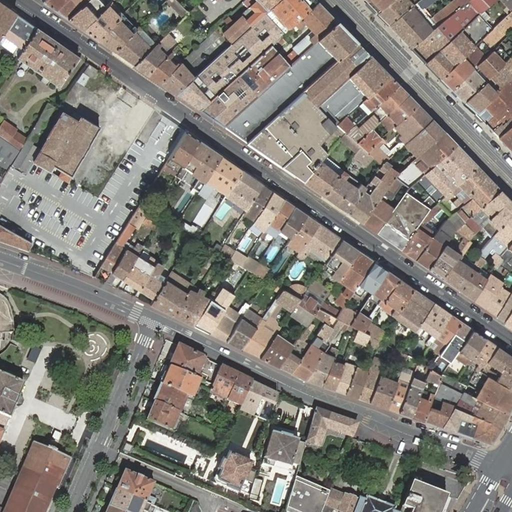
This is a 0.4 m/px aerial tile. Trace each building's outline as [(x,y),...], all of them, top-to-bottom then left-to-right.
[(86,0),(42,0),(67,18),(86,0)] [(86,0),(67,18),(82,28),(104,7),(98,0),(86,0)] [(122,14),(122,13),(124,11),(113,0),(111,0),(110,2),(112,4),(110,7),(116,13),(119,11),(122,14)] [(175,0),(165,0),(178,13),(183,8),(175,0)] [(222,33),(231,43),(259,17),(277,0),(256,0),(257,1),(251,7),(257,13),(247,21),(242,15),(222,33)] [(290,26),(316,2),(314,0),(277,0),(259,17),(278,37),(279,36),(290,26)] [(366,0),(365,1),(377,13),(393,0),(366,0)] [(393,0),(377,13),(388,25),(418,0),(393,0)] [(418,0),(388,25),(410,47),(468,0),(449,0),(431,14),(421,18),(419,15),(424,7),(423,5),(428,0),(418,0)] [(511,0),(468,0),(410,47),(423,60),(440,78),(474,45),(481,39),(483,36),(491,29),(479,13),(495,0),(501,0),(510,10),(511,8),(511,0)] [(82,28),(97,39),(122,14),(119,11),(116,13),(110,7),(112,4),(110,2),(104,7),(82,28)] [(301,54),(316,40),(336,22),(316,2),(290,26),(295,31),(303,23),(311,31),(294,47),(301,54)] [(0,3),(0,37),(16,14),(0,3)] [(251,7),(242,15),(247,21),(257,13),(251,7)] [(183,8),(178,13),(182,18),(184,17),(188,13),(183,8)] [(97,39),(114,50),(137,28),(122,13),(122,14),(97,39)] [(490,44),(511,24),(511,19),(507,13),(491,29),(483,36),(490,44)] [(37,29),(16,14),(0,37),(0,43),(1,45),(6,38),(19,46),(14,53),(13,54),(17,57),(37,29)] [(176,93),(199,109),(237,75),(252,61),(278,37),(259,17),(231,43),(195,76),(176,93)] [(336,22),(316,40),(335,60),(355,42),(336,22)] [(114,50),(135,65),(156,44),(152,40),(148,44),(137,33),(142,29),(139,26),(137,28),(114,50)] [(38,71),(58,43),(37,29),(17,57),(38,71)] [(148,44),(152,40),(142,29),(137,33),(148,44)] [(135,65),(147,74),(169,52),(170,51),(167,48),(173,42),(166,34),(156,44),(135,65)] [(270,83),(298,57),(294,52),(284,60),(274,51),(284,41),(279,36),(278,37),(252,61),(237,75),(199,109),(223,126),(256,96),(270,83)] [(483,36),(481,39),(488,46),(490,44),(483,36)] [(1,45),(14,53),(19,46),(6,38),(1,45)] [(335,60),(316,40),(301,54),(298,57),(270,83),(256,96),(223,126),(246,142),(335,60)] [(355,42),(335,60),(246,142),(303,182),(321,160),(325,156),(339,139),(345,132),(336,124),(344,117),(362,101),(389,77),(355,42)] [(59,86),(79,58),(58,43),(38,71),(59,86)] [(474,45),(440,78),(449,88),(451,90),(484,56),(474,45)] [(484,56),(451,90),(463,102),(502,62),(491,50),(484,56)] [(160,82),(178,64),(176,62),(173,65),(168,58),(171,55),(169,52),(147,74),(160,82)] [(502,62),(463,102),(465,104),(475,112),(511,77),(511,59),(509,56),(502,62)] [(195,76),(181,62),(178,64),(160,82),(176,93),(195,76)] [(98,76),(100,72),(91,66),(87,73),(92,77),(93,74),(98,76)] [(397,85),(389,77),(362,101),(366,106),(349,122),(344,117),(336,124),(345,132),(353,126),(376,104),(397,85)] [(511,77),(475,112),(473,113),(497,138),(511,124),(511,77)] [(374,125),(380,120),(382,118),(407,95),(397,85),(376,104),(382,110),(377,115),(375,113),(356,129),(353,126),(345,132),(356,142),(374,125)] [(393,127),(417,105),(407,95),(382,118),(392,128),(393,127)] [(54,107),(48,103),(27,139),(19,151),(11,165),(26,175),(34,162),(33,161),(40,150),(31,145),(54,107)] [(398,137),(404,143),(430,119),(417,105),(393,127),(395,130),(402,124),(407,130),(401,136),(398,137)] [(67,181),(99,127),(81,117),(78,121),(62,112),(40,150),(33,161),(34,162),(67,181)] [(380,120),(389,131),(392,128),(382,118),(380,120)] [(415,158),(443,132),(430,119),(404,143),(403,145),(415,158)] [(0,127),(0,137),(19,151),(27,139),(18,133),(19,131),(5,121),(0,127)] [(395,130),(401,136),(407,130),(402,124),(395,130)] [(511,124),(497,138),(510,150),(511,148),(511,124)] [(361,146),(367,151),(377,142),(370,135),(373,132),(377,128),(374,125),(356,142),(361,146)] [(199,140),(185,131),(166,162),(162,167),(175,176),(179,170),(199,140)] [(356,152),(361,146),(356,142),(345,132),(339,139),(356,152)] [(377,142),(380,140),(380,139),(373,132),(370,135),(377,142)] [(395,176),(400,181),(413,171),(413,170),(413,164),(415,163),(425,172),(455,144),(443,132),(415,158),(395,175),(395,176)] [(0,164),(8,170),(11,165),(19,151),(0,137),(0,164)] [(221,156),(199,140),(179,170),(175,176),(181,180),(187,171),(199,179),(192,188),(197,191),(221,156)] [(381,164),(383,163),(388,158),(378,147),(382,142),(380,140),(377,142),(367,151),(372,156),(381,164)] [(425,172),(420,176),(433,191),(441,199),(476,166),(455,144),(425,172)] [(372,156),(367,151),(361,146),(356,152),(351,159),(357,164),(361,159),(366,163),(372,156)] [(221,156),(197,191),(204,196),(215,178),(223,183),(214,198),(220,202),(226,192),(241,170),(221,156)] [(336,164),(325,156),(321,160),(332,168),(336,164)] [(321,160),(303,182),(324,196),(343,170),(336,164),(332,168),(321,160)] [(395,175),(383,163),(381,164),(379,168),(385,172),(380,178),(374,174),(373,176),(386,188),(395,176),(395,175)] [(476,166),(441,199),(438,201),(442,205),(451,214),(459,206),(464,202),(473,212),(478,209),(498,190),(476,166)] [(343,170),(324,196),(348,213),(363,190),(367,185),(361,182),(358,185),(346,177),(349,173),(343,169),(343,170)] [(234,214),(240,218),(246,209),(261,184),(241,170),(226,192),(241,202),(234,214)] [(181,180),(192,188),(199,179),(187,171),(181,180)] [(361,182),(349,173),(346,177),(358,185),(361,182)] [(348,213),(362,223),(377,201),(382,194),(383,193),(386,188),(373,176),(368,183),(371,185),(373,182),(376,185),(373,190),(373,189),(369,194),(363,190),(348,213)] [(400,182),(400,181),(395,176),(386,188),(392,192),(400,182)] [(250,217),(254,220),(256,216),(272,191),(261,184),(246,209),(253,214),(250,217)] [(438,201),(441,199),(433,191),(425,198),(410,186),(408,188),(401,198),(397,203),(391,212),(384,222),(376,232),(401,249),(408,239),(420,223),(430,208),(438,201)] [(392,192),(386,188),(383,193),(382,194),(388,197),(392,192)] [(478,209),(473,212),(462,222),(455,228),(468,239),(473,234),(476,230),(481,225),(488,218),(507,198),(498,190),(478,209)] [(255,233),(260,236),(265,229),(270,221),(284,200),(272,191),(256,216),(262,221),(255,233)] [(511,203),(507,198),(488,218),(481,225),(493,236),(511,212),(511,203)] [(270,221),(279,228),(280,227),(293,206),(284,200),(270,221)] [(362,223),(376,232),(384,222),(391,212),(377,201),(362,223)] [(459,206),(451,214),(445,219),(435,233),(416,260),(428,268),(448,239),(455,228),(462,222),(473,212),(464,202),(459,206)] [(283,241),(286,244),(287,242),(306,215),(293,206),(280,227),(279,228),(278,231),(286,236),(283,241)] [(101,265),(111,272),(128,243),(125,241),(134,226),(138,228),(143,222),(146,216),(136,210),(101,265)] [(477,254),(480,256),(483,258),(485,260),(493,249),(496,252),(490,263),(495,267),(497,268),(499,263),(502,259),(501,253),(507,243),(511,238),(511,212),(493,236),(481,250),(477,254)] [(305,244),(318,223),(306,215),(287,242),(291,244),(295,238),(305,244)] [(157,224),(146,216),(143,222),(153,229),(157,224)] [(279,228),(270,221),(265,229),(268,232),(274,236),(278,231),(279,228)] [(305,244),(300,250),(322,265),(324,263),(341,239),(318,223),(305,244)] [(408,239),(401,249),(416,260),(435,233),(420,223),(408,239)] [(0,239),(28,250),(32,243),(32,241),(31,241),(30,242),(3,226),(0,224),(0,239)] [(291,244),(300,250),(305,244),(295,238),(291,244)] [(502,259),(499,263),(509,271),(511,273),(511,238),(507,243),(501,253),(502,259)] [(341,275),(357,251),(341,239),(324,263),(341,275)] [(448,239),(428,268),(442,278),(463,246),(459,242),(457,245),(455,248),(449,244),(451,241),(448,239)] [(471,242),(468,239),(463,246),(442,278),(461,291),(483,258),(480,256),(472,267),(460,259),(471,242)] [(111,272),(121,278),(139,251),(143,245),(137,242),(133,247),(128,243),(111,272)] [(121,278),(138,289),(155,263),(156,261),(139,251),(121,278)] [(373,262),(357,251),(341,275),(340,276),(349,281),(335,302),(342,306),(344,304),(353,291),(373,262)] [(244,267),(265,279),(271,268),(250,257),(244,267)] [(483,258),(461,291),(473,300),(490,275),(481,269),(487,261),(485,260),(483,258)] [(371,293),(386,271),(373,262),(353,291),(359,295),(361,292),(364,288),(371,293)] [(138,289),(152,298),(166,279),(166,278),(158,272),(161,267),(155,263),(138,289)] [(359,310),(349,324),(354,327),(362,331),(369,322),(379,307),(398,279),(386,271),(371,293),(377,298),(374,301),(377,303),(366,318),(361,314),(362,312),(359,310)] [(170,273),(166,278),(166,279),(180,289),(184,282),(170,273)] [(490,275),(473,300),(486,308),(501,283),(503,280),(502,278),(500,280),(490,274),(490,275)] [(149,304),(172,315),(189,288),(191,286),(184,282),(180,289),(166,279),(152,298),(149,304)] [(397,312),(413,289),(398,279),(379,307),(393,317),(397,312)] [(312,280),(306,289),(323,301),(329,292),(312,280)] [(501,283),(486,308),(496,316),(511,290),(504,285),(501,283)] [(172,315),(193,325),(208,301),(210,298),(203,294),(205,290),(199,288),(196,291),(189,288),(172,315)] [(208,301),(193,325),(208,334),(223,312),(233,295),(222,288),(214,301),(210,298),(208,301)] [(368,297),(371,293),(364,288),(361,292),(368,297)] [(241,349),(259,358),(276,333),(280,327),(277,326),(277,324),(277,322),(276,321),(275,320),(274,319),(272,319),(270,319),(269,320),(267,319),(279,301),(292,310),(300,299),(283,289),(262,319),(241,349)] [(306,289),(300,299),(292,310),(289,314),(306,325),(314,313),(318,308),(323,301),(306,289)] [(418,326),(433,303),(413,289),(397,312),(393,317),(414,332),(418,326)] [(511,289),(511,290),(496,316),(504,321),(511,307),(511,289)] [(208,334),(224,340),(246,309),(254,297),(248,293),(242,301),(243,301),(232,317),(223,312),(208,334)] [(377,298),(371,293),(368,297),(374,301),(377,298)] [(0,331),(13,332),(12,318),(9,307),(0,294),(0,331)] [(328,303),(323,301),(318,308),(330,314),(335,317),(340,310),(329,302),(328,303)] [(432,334),(425,343),(429,346),(435,337),(450,314),(433,303),(418,326),(414,332),(412,333),(415,335),(421,327),(432,334)] [(344,304),(335,317),(340,319),(344,322),(348,324),(349,324),(359,310),(360,308),(357,307),(354,311),(344,304)] [(330,314),(318,308),(314,313),(326,319),(330,314)] [(224,340),(241,349),(262,319),(259,317),(256,321),(247,314),(250,311),(246,309),(224,340)] [(259,317),(250,311),(247,314),(256,321),(259,317)] [(450,314),(435,337),(439,340),(435,348),(440,351),(460,322),(450,314)] [(333,328),(324,322),(320,329),(328,335),(326,337),(331,341),(332,340),(338,330),(344,322),(340,319),(333,328)] [(369,322),(362,331),(367,334),(377,340),(383,332),(369,322)] [(455,354),(456,352),(472,329),(460,322),(440,351),(439,352),(451,360),(454,356),(455,354)] [(309,346),(303,342),(310,330),(305,327),(299,336),(293,344),(278,366),(290,373),(309,346)] [(362,331),(354,327),(351,337),(364,342),(367,334),(362,331)] [(290,373),(304,379),(323,352),(331,341),(326,337),(328,335),(320,329),(316,335),(315,336),(309,346),(290,373)] [(466,365),(468,363),(484,339),(472,329),(456,352),(455,354),(454,356),(466,365)] [(316,335),(310,330),(303,342),(309,346),(315,336),(316,335)] [(262,359),(278,366),(293,344),(279,335),(276,333),(259,358),(262,359)] [(367,334),(364,342),(375,347),(378,340),(377,340),(367,334)] [(484,339),(468,363),(471,365),(474,361),(478,364),(476,368),(480,371),(496,347),(484,339)] [(304,379),(321,385),(332,360),(339,344),(336,342),(331,355),(323,352),(304,379)] [(202,357),(178,345),(174,355),(171,360),(169,366),(198,380),(199,380),(201,376),(197,375),(198,372),(200,368),(203,369),(205,365),(207,360),(202,357)] [(500,371),(509,356),(496,347),(480,371),(487,375),(495,380),(498,375),(488,369),(491,365),(500,371)] [(511,390),(511,357),(509,356),(500,371),(498,375),(495,380),(511,390)] [(321,385),(333,390),(342,364),(332,360),(321,385)] [(333,390),(345,393),(355,366),(343,361),(342,364),(333,390)] [(345,393),(357,398),(370,363),(365,361),(362,369),(355,366),(345,393)] [(220,366),(213,362),(208,373),(207,375),(204,382),(212,385),(214,379),(220,366)] [(357,398),(368,401),(378,376),(380,372),(382,368),(377,366),(378,365),(370,362),(370,363),(357,398)] [(198,380),(169,366),(168,368),(167,371),(161,385),(185,395),(191,398),(197,383),(198,380)] [(237,374),(220,366),(214,379),(212,385),(209,391),(226,398),(237,374)] [(440,376),(428,368),(424,378),(437,383),(440,376)] [(387,408),(398,412),(412,376),(400,371),(398,379),(396,383),(387,408)] [(0,437),(3,431),(8,418),(9,418),(14,405),(17,406),(20,405),(22,401),(21,399),(17,397),(23,384),(0,373),(0,437)] [(251,381),(237,374),(226,398),(226,399),(240,405),(251,381)] [(423,421),(441,427),(453,408),(463,391),(466,386),(456,381),(441,374),(440,376),(437,383),(433,396),(423,421)] [(508,413),(511,405),(511,390),(495,380),(487,375),(474,396),(508,413)] [(368,401),(387,408),(396,383),(378,376),(368,401)] [(398,412),(410,416),(417,399),(419,392),(423,381),(412,376),(398,412)] [(277,393),(251,381),(240,405),(239,410),(252,415),(259,398),(273,404),(277,393)] [(185,395),(161,385),(160,386),(159,386),(156,392),(157,393),(156,396),(154,400),(153,402),(175,411),(178,404),(180,405),(181,405),(185,395)] [(500,427),(508,413),(474,396),(463,391),(453,408),(475,417),(500,427)] [(419,392),(417,399),(425,401),(427,394),(419,392)] [(410,416),(423,421),(433,396),(427,394),(425,401),(417,399),(410,416)] [(177,412),(175,411),(153,402),(153,403),(150,408),(145,420),(169,431),(172,432),(175,431),(178,423),(177,421),(176,420),(174,420),(176,414),(177,412)] [(441,427),(465,435),(475,417),(453,408),(441,427)] [(357,423),(317,409),(305,441),(319,446),(326,427),(353,437),(357,423)] [(497,432),(500,427),(475,417),(465,435),(488,443),(491,443),(497,432)] [(301,456),(304,444),(297,442),(297,440),(295,439),(291,438),(289,437),(270,432),(263,459),(261,465),(272,468),(273,462),(290,467),(290,466),(290,463),(298,466),(301,456)] [(46,448),(34,443),(5,509),(1,507),(0,509),(0,511),(42,511),(54,487),(59,489),(72,459),(55,452),(56,451),(46,447),(46,448)] [(345,447),(339,445),(334,457),(340,459),(345,447)] [(251,463),(228,453),(225,460),(221,459),(219,464),(219,465),(217,468),(217,469),(218,470),(214,478),(217,484),(225,487),(237,492),(242,480),(243,480),(251,463)] [(153,483),(124,470),(123,473),(120,474),(118,478),(119,481),(116,489),(145,502),(153,483)] [(259,478),(253,476),(251,484),(257,486),(259,478)] [(329,491),(295,477),(294,481),(328,495),(329,491)] [(294,481),(285,511),(284,511),(320,511),(321,511),(324,505),(328,495),(294,481)] [(439,511),(446,495),(418,484),(411,481),(401,507),(398,511),(439,511)] [(145,502),(116,489),(115,492),(114,493),(113,496),(112,497),(108,506),(122,511),(141,511),(143,507),(145,502)] [(329,490),(329,491),(328,495),(324,505),(333,508),(338,510),(340,511),(395,511),(392,510),(393,507),(383,503),(376,500),(365,496),(364,499),(358,497),(357,500),(344,495),(329,490)] [(188,511),(201,511),(197,502),(193,500),(188,511)]
